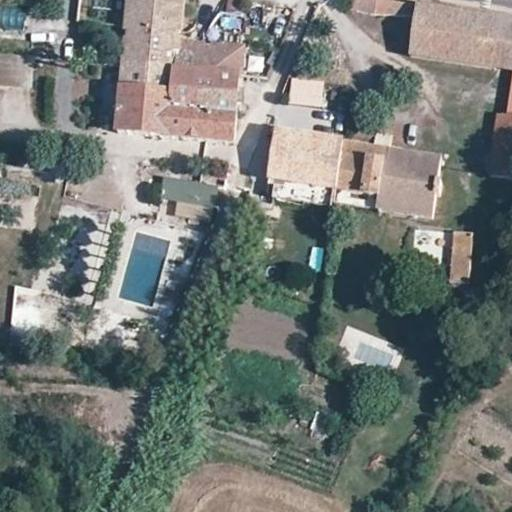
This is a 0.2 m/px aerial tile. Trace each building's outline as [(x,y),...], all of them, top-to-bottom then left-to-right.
[(180,43),(183,0),(131,0),(127,60),(155,62),(154,69),(240,76),(242,48),(180,43)] [(226,0),(221,26),(237,29),(243,0),(242,0),(226,0)] [(511,20),(382,0),(354,0),(353,10),(418,21),(414,59),(511,72),(511,20)] [(240,76),(154,69),(155,62),(127,60),(127,66),(122,132),(235,143),(240,76)] [(323,97),(331,72),(301,62),(292,87),(323,97)] [(500,114),(491,175),(511,179),(511,105),(507,105),(506,116),(500,114)] [(280,131),(272,178),(342,188),(398,197),(396,208),(435,214),(444,156),(417,152),(415,162),(347,152),(349,141),(280,131)] [(415,162),(417,152),(349,141),(347,152),(415,162)] [(164,178),(160,200),(213,210),(217,185),(164,178)] [(398,197),(342,188),(340,199),(396,208),(398,197)] [(426,255),(447,258),(450,237),(429,233),(426,255)] [(454,233),(449,284),(469,284),(473,235),(454,233)]
